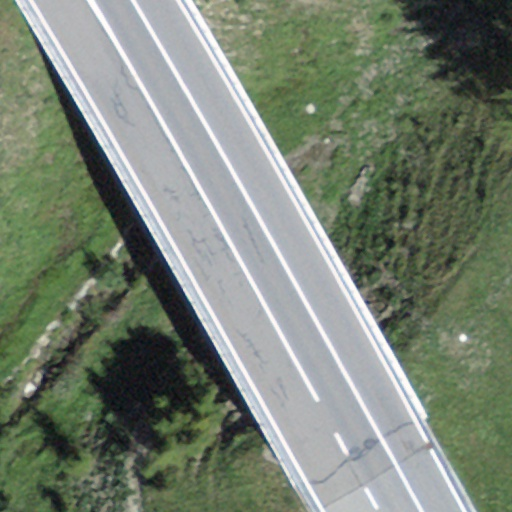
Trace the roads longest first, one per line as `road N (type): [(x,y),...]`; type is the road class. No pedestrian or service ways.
road 1 (primary): [(66,0),(338,385)]
road 2 (primary): [(140,0),(338,385)]
road 3 (primary): [(338,385),(412,511)]
